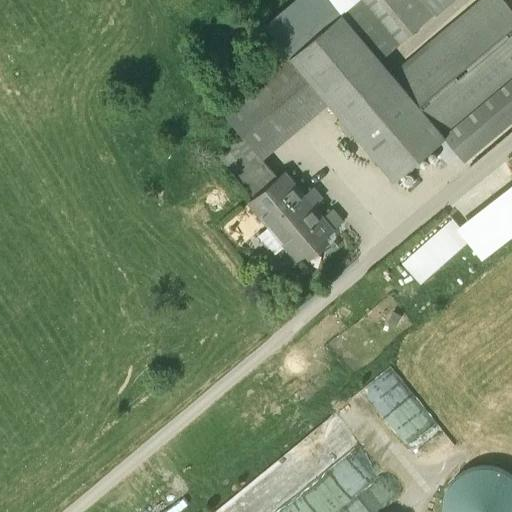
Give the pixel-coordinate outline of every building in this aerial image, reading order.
[(290,54),(344,10),(335,0),(298,0),(267,26),(290,54)] [(355,0),(344,10),(290,54),(291,55),(329,101),(395,180),(448,136),(447,135),(396,76),(381,58),(427,19),(449,0),(355,0)] [(511,7),(506,0),(479,0),(426,45),(428,48),(396,76),(447,135),(511,79),(511,7)] [(291,55),(223,112),(258,153),(261,157),(329,101),(291,55)] [(511,79),(447,135),(448,136),(470,161),(511,125),(511,79)] [(258,153),(235,173),(254,195),(277,176),(261,157),(258,153)] [(254,195),(249,200),(270,224),(272,222),(288,242),(286,244),(298,258),(341,222),(331,210),(322,217),(283,171),(277,176),(254,195)] [(496,206),(510,193),(493,174),(478,187),(496,206)] [(333,416),(204,511),(332,511),(363,489),(340,458),(355,446),(333,416)] [(511,511),(511,475),(499,470),(485,470),(472,473),(461,481),(453,492),(449,505),(448,511),(511,511)]
